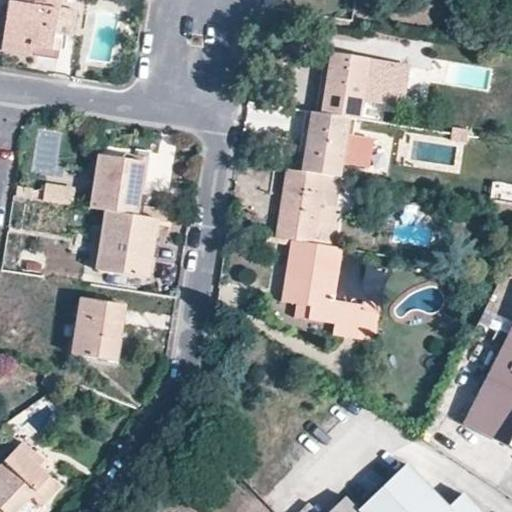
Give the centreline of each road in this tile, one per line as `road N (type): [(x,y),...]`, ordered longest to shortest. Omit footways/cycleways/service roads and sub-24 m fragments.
road 1 (residential): [(95,511),(182,381),(219,148),(215,129),(182,114)]
road 2 (residential): [(182,114),(0,89)]
